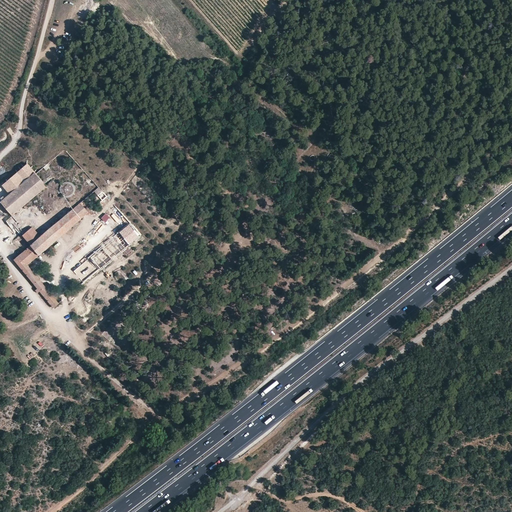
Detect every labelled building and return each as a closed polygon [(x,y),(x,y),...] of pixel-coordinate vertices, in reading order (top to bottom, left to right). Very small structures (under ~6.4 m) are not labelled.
[(46,186),(27,163),(1,185),(5,189),(9,194),(5,198),(3,196),(0,197),(0,198),(2,200),(0,201),(11,215),(46,186)] [(107,196),(98,187),(94,191),(98,196),(96,198),(100,202),(107,196)] [(39,291),(53,308),(59,303),(27,265),(55,241),(91,210),(87,206),(84,208),(80,203),(57,222),(53,226),(40,236),(31,245),(13,259),(37,288),(35,290),(37,293),(39,291)] [(119,208),(112,212),(115,218),(123,214),(119,208)] [(139,237),(129,225),(72,271),(83,283),(139,237)] [(22,235),(31,245),(40,236),(32,227),(22,235)]
